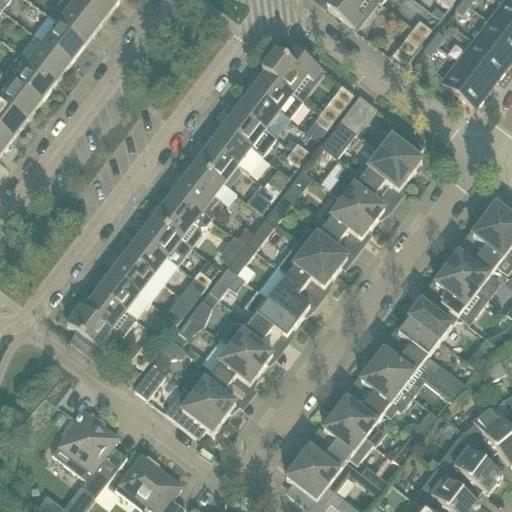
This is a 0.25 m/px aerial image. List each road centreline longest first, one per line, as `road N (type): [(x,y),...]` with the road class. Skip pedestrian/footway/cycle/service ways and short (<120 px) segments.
road 1 (residential): [(7,329),(22,324),(273,1)]
road 2 (residential): [(239,482),(482,162)]
road 3 (residential): [(174,0),(0,232)]
road 4 (residential): [(482,162),(273,1)]
road 5 (residential): [(239,482),(225,483),(108,392)]
